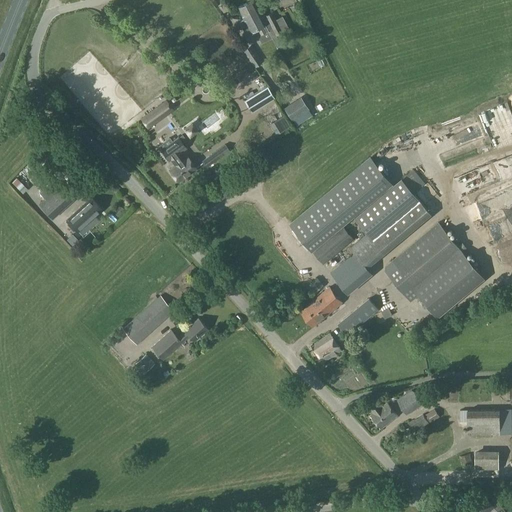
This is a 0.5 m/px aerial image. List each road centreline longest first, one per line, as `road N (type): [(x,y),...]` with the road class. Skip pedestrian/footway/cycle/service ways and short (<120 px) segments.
road 1 (unclassified): [(46,13),(32,70),(46,102),(333,403)]
road 2 (residential): [(333,403),(439,377),(511,375)]
road 3 (unclassified): [(432,511),(333,403)]
